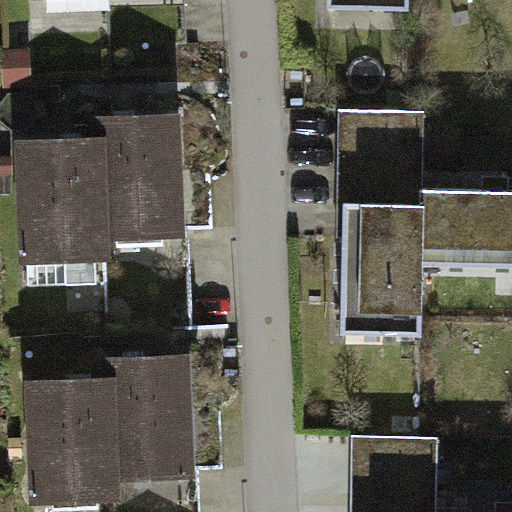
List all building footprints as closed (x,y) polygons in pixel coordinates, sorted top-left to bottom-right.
[(327,0),(328,12),(410,13),(409,0),(327,0)] [(183,115),(93,118),(94,139),(113,138),(116,243),(187,240),(183,115)] [(348,117),(346,208),(425,209),(425,193),(427,118),(348,117)] [(94,139),(18,142),(22,266),(117,262),(116,243),(113,138),(94,139)] [(425,209),(346,208),(344,339),(426,340),(427,267),(511,267),(511,194),(425,193),(425,209)] [(187,354),(97,358),(98,378),(117,378),(121,482),(191,480),(187,354)] [(98,378),(22,381),(26,505),(121,502),(121,482),(117,378),(98,378)] [(359,441),(358,511),(437,511),(438,442),(359,441)]
